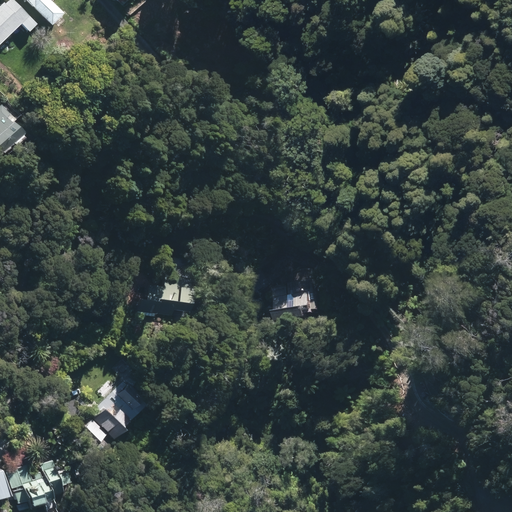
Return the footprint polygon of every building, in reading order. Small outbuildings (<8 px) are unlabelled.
[(11,0),(2,0),(0,2),(0,36),(17,20),(26,29),(33,22),(11,0)] [(29,0),(48,20),(59,10),(49,0),(29,0)] [(0,149),(16,135),(9,124),(11,121),(0,108),(0,149)] [(194,281),(146,276),(143,309),(190,314),(194,281)] [(316,280),(276,286),(281,319),(311,314),(310,308),(320,306),(316,280)] [(122,381),(91,414),(114,436),(145,403),(122,381)] [(23,464),(5,469),(17,506),(71,488),(62,462),(26,473),(23,464)]
